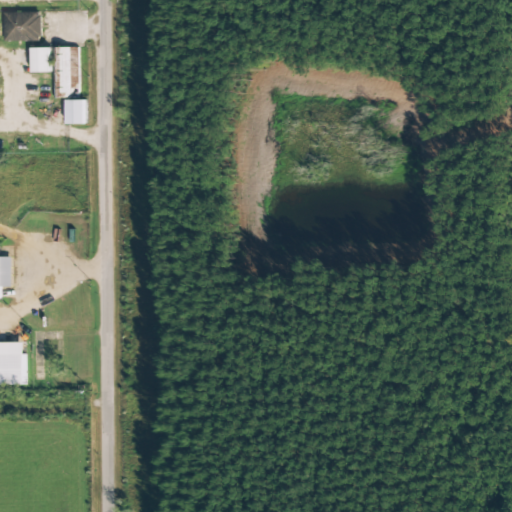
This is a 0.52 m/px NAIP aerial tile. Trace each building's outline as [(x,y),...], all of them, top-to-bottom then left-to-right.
[(5,42),(41,41),(41,12),(5,13),(5,42)] [(53,73),(53,99),(80,98),(79,47),(33,48),(33,73),(53,73)] [(86,100),(67,101),(68,125),(86,125),(86,100)] [(0,299),(0,287),(12,287),(12,257),(0,257),(0,299)] [(0,385),(26,385),(25,342),(0,342),(0,385)]
